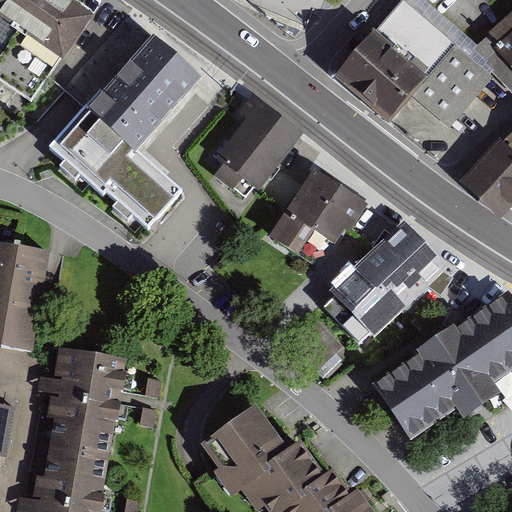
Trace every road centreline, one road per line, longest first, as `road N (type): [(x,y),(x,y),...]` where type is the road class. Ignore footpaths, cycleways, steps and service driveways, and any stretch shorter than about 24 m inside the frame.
road 1 (residential): [(0,185),(92,234),(268,359),(364,443),(426,511)]
road 2 (primary): [(511,242),(412,178),(293,83)]
road 3 (primary): [(293,83),(183,0)]
